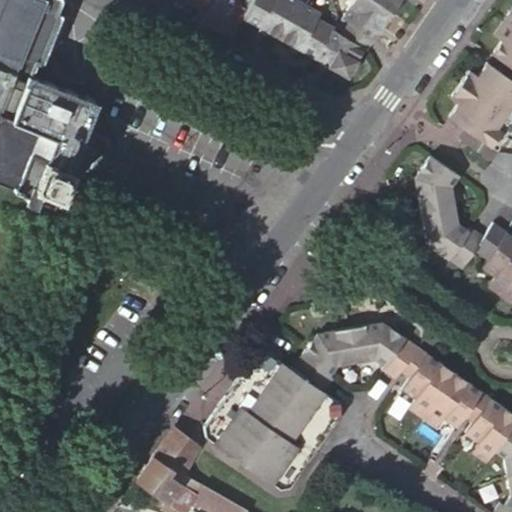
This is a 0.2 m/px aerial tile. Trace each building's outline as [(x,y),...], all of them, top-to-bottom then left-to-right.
[(23,200),(33,205),(35,197),(49,202),(54,193),(58,195),(69,168),(68,167),(78,143),(94,99),(28,73),(34,58),(39,61),(58,13),(53,10),(57,0),(0,0),(0,183),(26,193),(23,200)] [(185,0),(199,7),(193,18),(208,26),(224,35),(240,4),(231,0),(185,0)] [(399,0),(353,0),(341,20),(348,24),(340,35),(332,31),(333,28),(316,18),(319,13),(296,0),(248,0),(241,17),(311,56),(348,76),(363,48),(366,51),(399,0)] [(511,7),(511,6),(501,21),(491,34),(499,40),(490,54),(507,66),(511,69),(511,74),(508,80),(501,75),(484,63),(475,76),(467,70),(447,99),(455,104),(445,118),(462,130),(470,135),(464,143),(488,160),(503,137),(506,138),(511,129),(511,7)] [(511,74),(511,69),(507,66),(501,75),(508,80),(511,74)] [(511,129),(506,138),(498,149),(511,150),(511,129)] [(462,130),(455,137),(464,143),(470,135),(462,130)] [(458,174),(431,155),(419,171),(421,184),(416,184),(424,234),(430,233),(432,247),(461,267),(474,250),(487,259),(481,267),(494,276),(488,286),(511,302),(511,235),(493,223),(485,235),(471,225),(468,230),(457,222),(450,185),(458,174)] [(426,242),(432,247),(430,233),(424,234),(426,242)] [(257,351),(204,426),(204,436),(279,488),(290,486),(341,413),(340,403),(323,391),(332,378),(328,375),(335,365),(335,360),(373,355),(374,358),(383,365),(381,368),(395,379),(401,371),(418,347),(390,326),(376,329),(374,324),(325,331),(326,337),(313,338),(297,362),(292,369),(266,351),(257,351)] [(418,347),(401,371),(409,377),(426,352),(418,347)] [(426,352),(409,377),(401,388),(414,398),(408,407),(436,427),(443,417),(457,427),(465,416),(481,391),(426,352)] [(481,391),(465,416),(473,422),(489,397),(481,391)] [(511,511),(511,413),(489,397),(473,422),(465,433),(478,442),(470,452),(486,463),(494,450),(504,457),(511,494),(502,506),(498,503),(491,511),(511,511)] [(173,426),(135,479),(166,501),(174,507),(181,511),(182,511),(195,493),(200,485),(181,474),(188,462),(197,445),(193,441),(187,437),(173,426)] [(202,486),(193,501),(213,511),(244,511),(245,510),(232,503),(202,486)] [(170,511),(174,507),(166,501),(161,508),(166,511),(170,511)]
